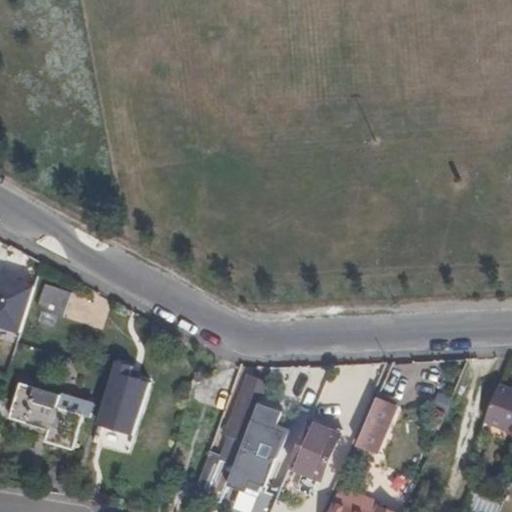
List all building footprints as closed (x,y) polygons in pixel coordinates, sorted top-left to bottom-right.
[(0,326),(20,333),(33,286),(0,276),(0,326)] [(72,291),(46,283),(39,308),(43,310),(58,314),(65,316),(72,291)] [(58,314),(43,310),(40,321),(54,327),(58,314)] [(115,361),(114,366),(131,372),(132,370),(133,365),(115,361)] [(131,372),(114,366),(113,371),(130,376),(131,372)] [(273,369),(256,367),(252,377),(268,383),(273,369)] [(130,376),(113,371),(99,425),(135,435),(151,382),(137,378),(136,377),(130,376)] [(231,439),(221,461),(224,462),(236,466),(260,403),(268,383),(252,377),(228,437),(231,439)] [(50,432),(47,443),(74,452),(85,416),(59,408),(62,397),(21,385),(11,420),(50,432)] [(511,393),(511,389),(501,385),(499,388),(511,393)] [(511,393),(499,388),(495,397),(484,427),(498,433),(511,438),(511,393)] [(87,404),(62,397),(59,408),(85,416),(87,404)] [(357,446),(375,454),(395,405),(377,398),(357,446)] [(278,410),(260,403),(236,466),(228,486),(247,493),(249,489),(263,494),(275,463),(278,464),(291,431),(278,426),(273,424),(277,412),(278,410)] [(282,414),(277,412),(273,424),(278,426),(282,414)] [(7,431),(47,443),(50,432),(11,420),(7,431)] [(310,422),(291,466),(321,478),(340,435),(310,422)] [(495,441),(498,433),(484,427),(480,435),(495,441)] [(511,438),(498,433),(495,441),(501,444),(503,440),(511,443),(511,438)] [(202,511),(221,461),(209,457),(188,511),(202,511)] [(236,466),(224,462),(213,491),(224,495),(228,486),(236,466)] [(388,487),(396,469),(381,463),(373,480),(388,487)] [(373,511),(376,507),(338,490),(334,500),(344,504),(362,511),(373,511)] [(462,511),(497,511),(500,504),(474,494),(470,493),(462,511)] [(334,500),(328,511),(340,511),(344,504),(334,500)]
